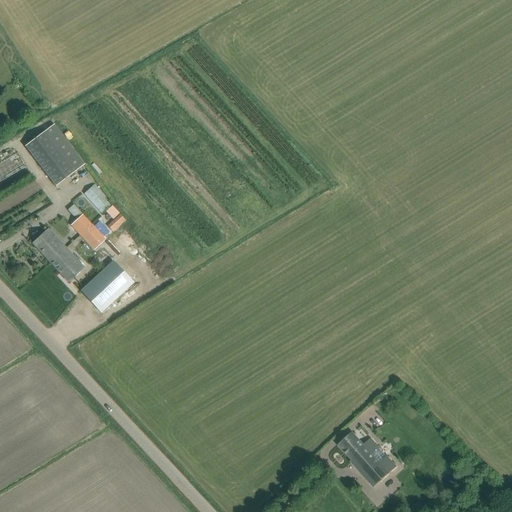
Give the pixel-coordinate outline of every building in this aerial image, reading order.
[(25,146),(55,186),(75,171),(45,131),(25,146)] [(84,194),(101,213),(110,206),(93,187),(84,194)] [(82,214),(72,224),(80,234),(91,224),(82,214)] [(108,225),(113,232),(125,220),(120,214),(108,225)] [(105,239),(91,224),(80,234),(94,250),(105,239)] [(34,243),(51,261),(65,248),(55,237),(52,240),(45,232),(34,243)] [(51,261),(69,281),(74,276),(75,277),(84,268),(65,248),(51,261)] [(81,291),(101,313),(133,283),(113,261),(81,291)] [(339,445),(353,460),(351,461),(374,487),(396,467),(377,446),(371,440),(364,446),(353,433),(339,445)]
